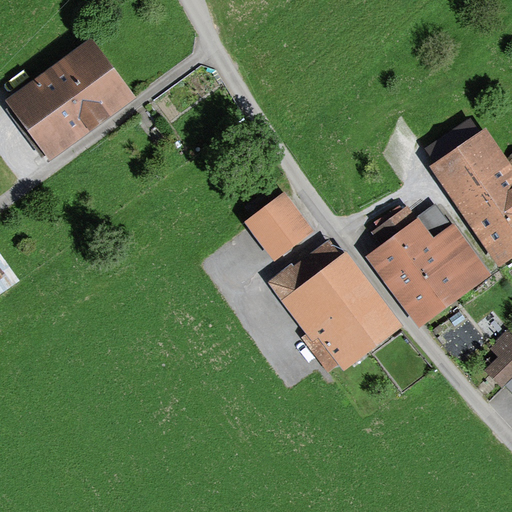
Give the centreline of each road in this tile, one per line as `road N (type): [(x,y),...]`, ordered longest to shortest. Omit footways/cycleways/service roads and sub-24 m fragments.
road 1 (residential): [(189,0),(312,200),(511,441)]
road 2 (track): [(0,204),(214,46)]
